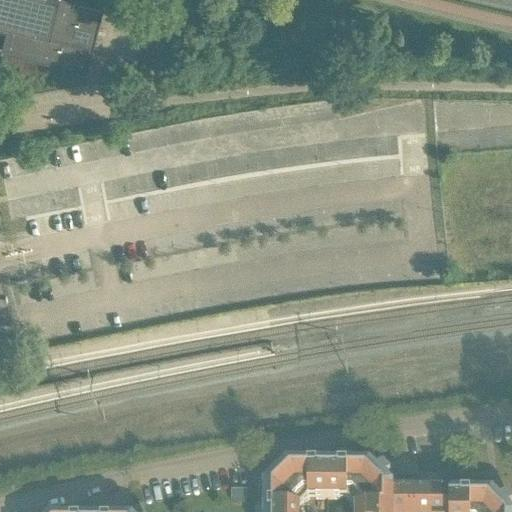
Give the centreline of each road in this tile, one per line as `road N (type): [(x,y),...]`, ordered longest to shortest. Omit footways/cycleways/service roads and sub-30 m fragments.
road 1 (residential): [(0,508),(398,425),(511,415)]
road 2 (unclassified): [(0,125),(145,104)]
road 3 (unknown): [(145,104),(178,7),(195,0)]
